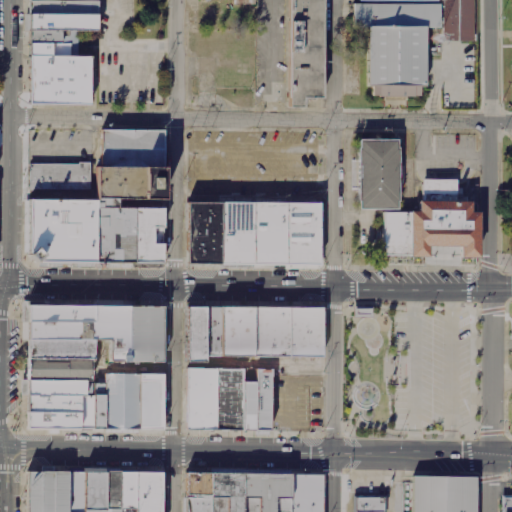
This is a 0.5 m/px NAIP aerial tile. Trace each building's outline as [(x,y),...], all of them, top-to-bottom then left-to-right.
[(26,0),(26,99),(86,99),(86,53),(75,53),(75,32),(97,32),(97,0),(26,0)] [(288,0),(288,103),(303,103),(303,93),(320,93),(319,0),(288,0)] [(351,0),(351,23),(365,23),(366,83),(372,83),(372,94),(419,93),(419,84),(424,84),(423,28),(439,28),(438,0),(351,0)] [(441,0),(442,43),(472,43),(471,0),(441,0)] [(26,196),(92,197),(92,163),(100,163),(100,127),(164,127),(164,200),(119,200),(119,204),(161,204),(161,227),(151,227),(151,241),(161,241),(161,259),(35,259),(26,253),(26,196)] [(396,139),(357,138),(356,209),(396,209),(396,139)] [(30,163),(29,187),(87,189),(88,161),(77,161),(77,165),(30,163)] [(478,256),(478,212),(470,212),(470,199),(453,199),(453,178),(418,178),(418,211),(380,211),(381,255),(408,255),(408,256),(478,256)] [(184,203),(185,264),(319,262),(318,201),(184,203)] [(110,360),(160,360),(161,306),(27,306),(27,427),(160,428),(161,373),(102,373),(102,382),(91,382),(91,339),(110,339),(110,360)] [(188,306),(188,361),(204,362),(204,355),(321,355),(322,307),(188,306)] [(186,366),(185,427),(268,428),(269,368),(255,367),(255,380),(240,380),(240,367),(186,366)] [(41,511),(41,467),(25,467),(25,511),(41,511)] [(66,511),(66,467),(52,467),(41,467),(41,511),(66,511)] [(66,511),(76,511),(76,467),(66,467),(66,511)] [(162,511),(162,467),(76,467),(76,511),(162,511)] [(186,467),(184,511),(323,511),(324,470),(186,467)] [(411,476),(410,511),(473,511),(474,478),(411,476)] [(511,511),(511,496),(501,497),(500,511),(511,511)] [(383,511),(383,498),(355,498),(355,511),(383,511)]
